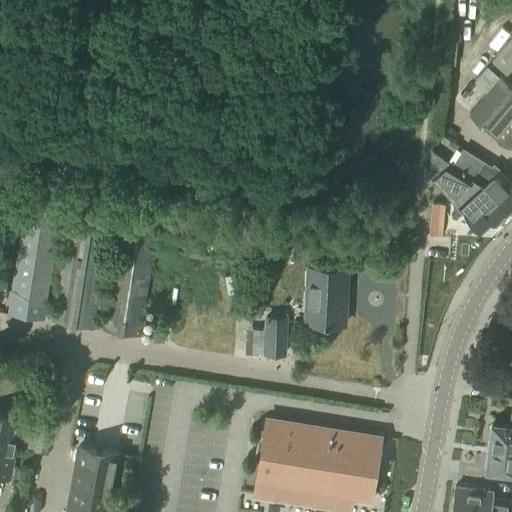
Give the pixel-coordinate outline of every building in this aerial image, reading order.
[(507,74),(511,67),(511,35),(491,61),(507,74)] [(486,92),(468,113),(509,147),(511,143),(511,85),(507,81),(500,75),(499,76),(488,66),(474,82),(486,92)] [(463,148),(455,162),(483,186),(484,185),(509,214),(511,211),(511,185),(499,171),(498,172),(491,166),(463,148)] [(431,161),(429,164),(430,165),(430,172),(433,177),(431,178),(437,185),(475,226),(482,233),(494,222),(496,225),(495,225),(496,226),(509,214),(484,185),(483,186),(455,162),(452,165),(451,164),(449,163),(440,156),(437,153),(436,154),(431,161)] [(0,180),(0,269),(8,219),(21,221),(26,184),(9,182),(0,180)] [(27,181),(27,182),(26,184),(21,221),(6,313),(44,320),(65,187),(27,181)] [(52,308),(51,319),(50,320),(96,327),(117,195),(71,188),(52,308)] [(423,194),(422,228),(436,228),(437,194),(423,194)] [(102,329),(140,335),(142,320),(161,203),(123,196),(102,329)] [(345,324),(348,268),(307,266),(304,322),(345,324)] [(286,355),(288,316),(264,315),(263,354),(286,355)] [(0,474),(7,475),(18,418),(14,417),(15,413),(4,411),(3,415),(0,414),(0,474)] [(490,435),(488,446),(511,449),(511,411),(509,424),(491,422),(491,425),(489,426),(488,433),(490,435)] [(378,437),(269,419),(259,479),(257,493),(347,508),(350,494),(368,497),(378,437)] [(79,445),(66,511),(107,511),(119,453),(79,445)] [(511,449),(488,446),(487,457),(485,457),(483,467),(486,467),(485,470),(511,473),(511,449)] [(457,485),(454,505),(507,511),(511,511),(511,500),(491,498),(492,490),(466,487),(457,485)]
